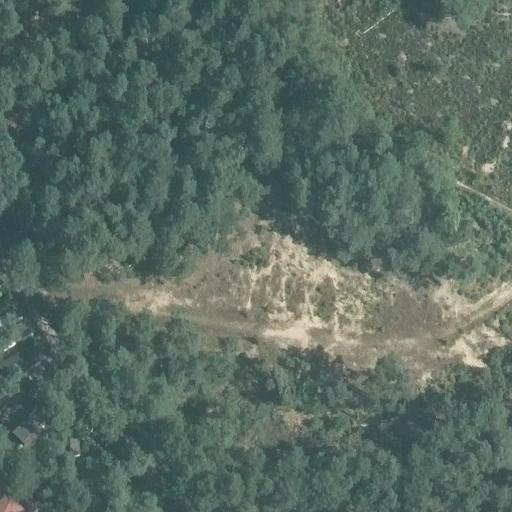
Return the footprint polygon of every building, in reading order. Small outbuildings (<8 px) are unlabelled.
[(23,319),(0,332),(0,349),(30,333),(23,319)] [(45,358),(36,344),(0,366),(0,370),(7,382),(45,358)] [(21,391),(25,402),(45,394),(41,383),(21,391)] [(47,420),(36,410),(10,438),(21,448),(47,420)] [(88,508),(82,461),(66,463),(72,510),(88,508)] [(30,511),(32,509),(0,494),(0,511),(30,511)]
